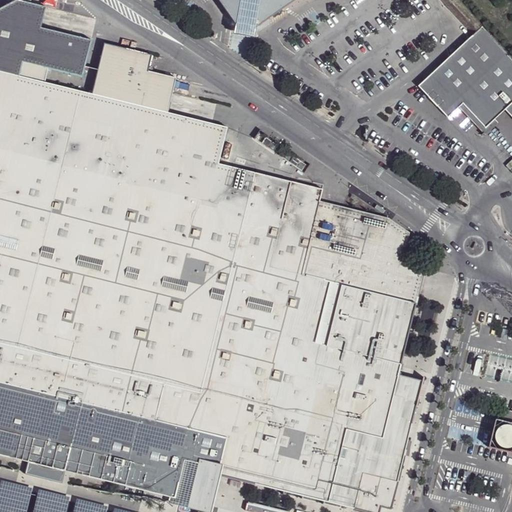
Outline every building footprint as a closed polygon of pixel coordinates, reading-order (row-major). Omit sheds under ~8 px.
[(0,71),(20,76),(79,91),(91,40),(41,28),(29,26),(34,4),(16,0),(0,8),(0,71)] [(40,0),(39,5),(46,7),(55,9),(56,2),(56,0),(40,0)] [(219,0),(237,24),(235,36),(240,36),(245,37),(251,38),(255,39),(256,29),(298,0),(219,0)] [(34,4),(29,26),(41,28),(46,7),(39,5),(34,4)] [(511,64),(479,29),(419,85),(450,117),(462,106),(465,103),(488,125),(493,120),(506,109),(511,115),(511,64)] [(0,454),(30,461),(26,474),(63,483),(66,470),(172,496),(170,505),(191,510),(200,511),(212,511),(221,476),(260,485),(368,511),(378,511),(379,506),(390,509),(421,390),(424,379),(412,376),(399,373),(418,302),(416,302),(424,268),(425,264),(403,258),(409,233),(388,218),(321,203),(324,189),(219,164),(228,127),(226,127),(208,122),(191,119),(197,96),(160,87),(167,57),(108,44),(96,95),(79,91),(20,76),(0,71),(0,454)] [(84,70),(83,77),(94,79),(95,72),(84,70)] [(465,103),(462,106),(488,134),(498,125),(493,120),(488,125),(465,103)] [(208,122),(226,127),(227,122),(209,118),(208,122)] [(414,242),(412,251),(425,253),(427,245),(414,242)] [(511,411),(505,410),(503,421),(511,422),(511,411)] [(501,425),(499,427),(497,429),(495,431),(494,434),(494,437),(495,440),(496,443),(498,445),(501,447),(504,448),(506,448),(509,448),(511,446),(511,425),(510,425),(507,424),(504,424),(501,425)] [(147,511),(105,503),(0,479),(0,511),(147,511)] [(288,511),(248,502),(246,510),(252,511),(288,511)]
